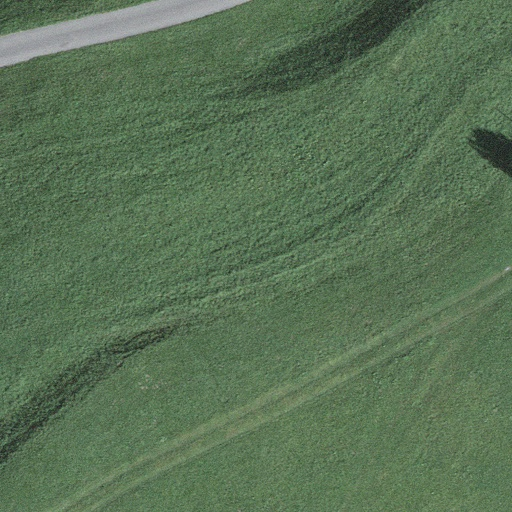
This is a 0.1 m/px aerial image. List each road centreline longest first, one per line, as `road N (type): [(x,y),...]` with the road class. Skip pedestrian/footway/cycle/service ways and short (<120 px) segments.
road 1 (track): [(71,511),(511,277)]
road 2 (unclassified): [(0,53),(208,0)]
